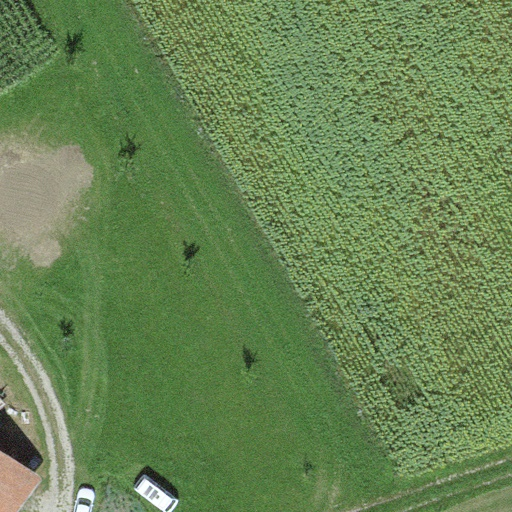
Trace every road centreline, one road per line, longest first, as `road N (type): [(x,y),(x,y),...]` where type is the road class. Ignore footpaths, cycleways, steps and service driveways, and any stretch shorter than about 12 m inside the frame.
road 1 (track): [(68,511),(68,443),(20,339),(0,325)]
road 2 (track): [(395,511),(511,472)]
